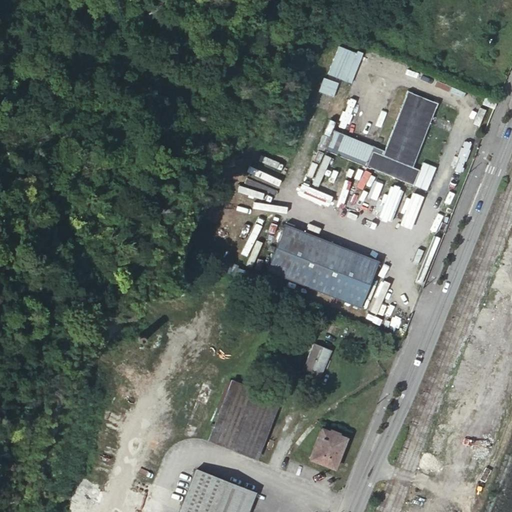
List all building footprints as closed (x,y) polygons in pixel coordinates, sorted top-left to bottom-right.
[(322,150),(411,187),(418,170),(411,167),(437,103),(406,91),(382,150),(330,129),(322,150)] [(493,109),(496,101),(484,96),(481,104),(493,109)] [(426,191),(432,163),(424,162),(418,189),(426,191)] [(267,193),(271,185),(247,174),(240,190),(267,201),(270,194),(267,193)] [(273,209),(275,214),(289,210),(288,204),(273,209)] [(365,309),(383,261),(286,226),(268,273),(365,309)] [(229,259),(226,268),(246,276),(249,267),(229,259)] [(352,337),(362,340),(367,327),(358,323),(352,337)] [(144,342),(144,340),(144,339),(143,337),(141,337),(140,336),(138,337),(137,338),(136,339),(136,341),(136,342),(137,344),(138,345),(140,345),(141,345),(143,344),(144,343),(144,342)] [(329,350),(312,343),(300,372),(317,378),(329,350)] [(208,440),(254,458),(277,399),(231,381),(208,440)] [(311,459),(334,468),(346,438),(323,429),(311,459)] [(178,511),(246,511),(254,492),(195,469),(178,511)]
